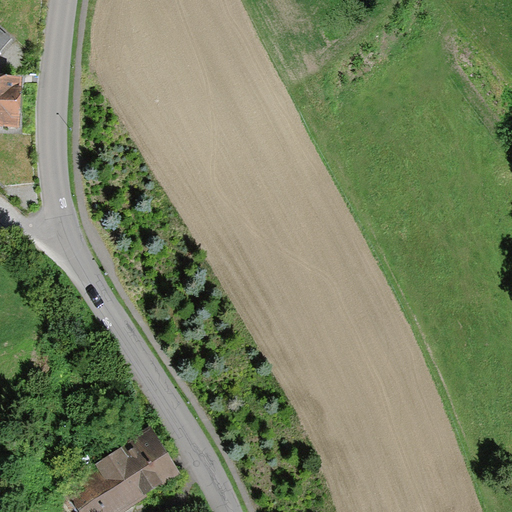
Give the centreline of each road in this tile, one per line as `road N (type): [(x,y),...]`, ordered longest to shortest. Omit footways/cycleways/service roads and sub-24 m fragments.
road 1 (residential): [(139,353),(67,247),(55,201),(51,142),(62,0)]
road 2 (residential): [(139,353),(225,511)]
